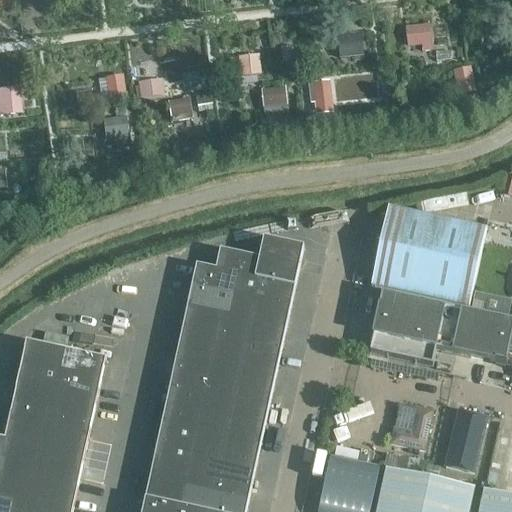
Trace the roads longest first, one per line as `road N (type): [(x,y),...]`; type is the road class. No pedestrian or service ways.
road 1 (unclassified): [(0,286),(43,251),(114,222),(203,195),(456,156),(511,130)]
road 2 (unknown): [(0,356),(145,277),(106,511)]
road 3 (unclassified): [(278,511),(343,234)]
